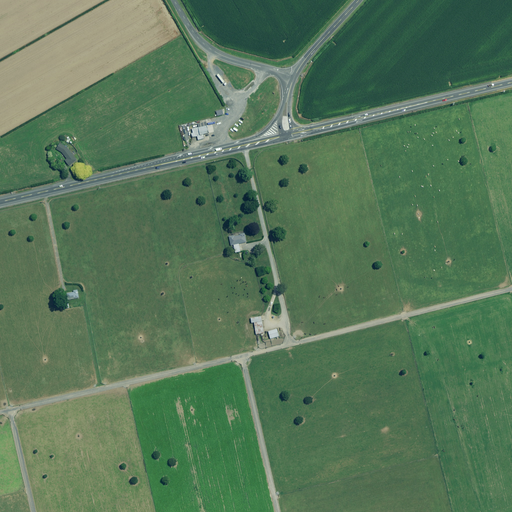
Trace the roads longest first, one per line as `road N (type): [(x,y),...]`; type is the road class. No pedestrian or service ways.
road 1 (trunk): [(511,82),(288,134)]
road 2 (trunk): [(154,165),(0,201)]
road 3 (trunk): [(154,165),(256,135),(286,103)]
road 4 (unclassified): [(293,77),(210,49),(173,0)]
road 5 (trunk): [(288,134),(154,165)]
